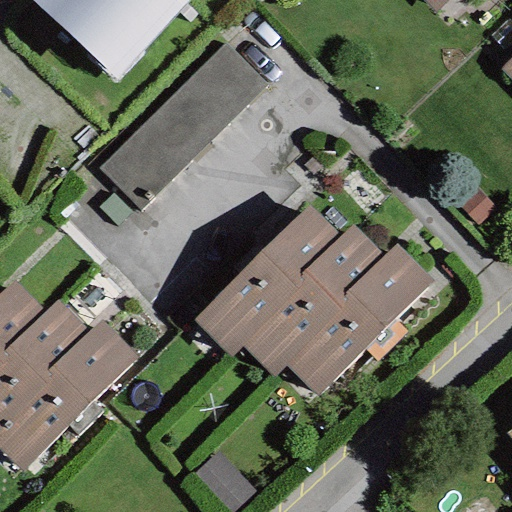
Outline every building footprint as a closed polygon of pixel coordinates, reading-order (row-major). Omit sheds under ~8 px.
[(29,0),(112,78),(185,0),(29,0)] [(421,0),(436,15),(451,0),(421,0)] [(97,169),(138,210),(267,83),(226,42),(97,169)] [(511,57),(498,70),(511,84),(511,57)] [(130,212),(112,194),(98,209),(116,226),(130,212)] [(291,279),(335,236),(307,207),(189,322),(224,357),(236,346),(298,286),(291,279)] [(350,221),(335,236),(291,279),(298,286),(236,346),(269,379),(283,365),(345,305),(337,297),(381,254),(350,221)] [(392,243),(381,254),(337,297),(345,305),(283,365),(312,394),(429,280),(392,243)] [(0,356),(0,351),(42,311),(13,282),(0,295),(0,365),(4,361),(0,356)] [(56,297),(42,311),(0,351),(0,356),(4,361),(0,365),(0,430),(51,381),(43,372),(88,329),(56,297)] [(99,318),(88,329),(43,372),(51,381),(0,430),(0,450),(18,469),(136,356),(99,318)] [(239,511),(258,496),(218,449),(189,473),(222,511),(239,511)]
